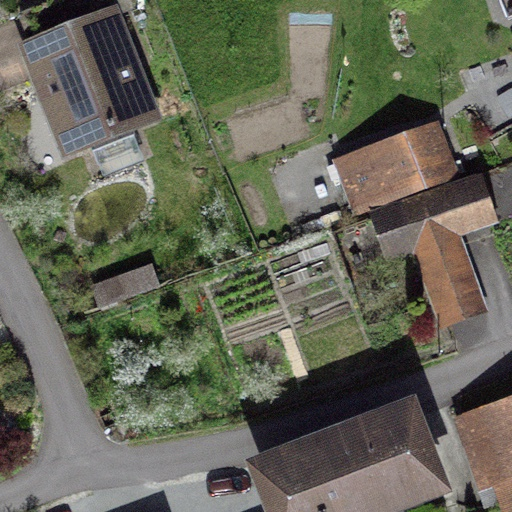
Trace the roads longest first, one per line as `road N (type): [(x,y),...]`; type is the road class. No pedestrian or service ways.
road 1 (residential): [(96,465),(239,447),(511,351)]
road 2 (residential): [(0,269),(96,465)]
